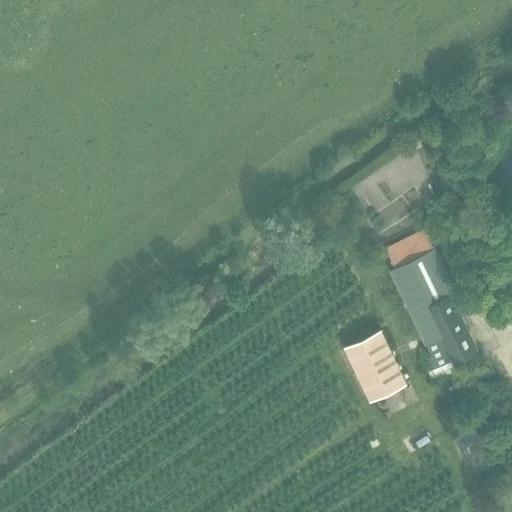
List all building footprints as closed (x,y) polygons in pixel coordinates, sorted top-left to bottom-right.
[(384,242),(391,261),(432,246),(426,227),(384,242)] [(433,247),(390,268),(411,312),(431,353),(428,355),(434,368),(437,366),(445,362),(451,359),(477,347),(451,293),(455,291),(433,247)] [(381,327),(344,344),(368,396),(405,379),(381,327)] [(434,368),(433,368),(437,377),(450,371),(445,362),(437,366),(434,368)] [(426,422),(406,436),(415,449),(435,436),(426,422)] [(469,427),(452,435),(471,474),(488,466),(469,427)]
